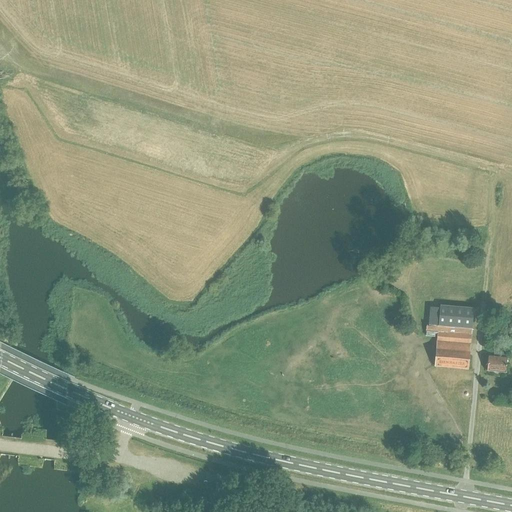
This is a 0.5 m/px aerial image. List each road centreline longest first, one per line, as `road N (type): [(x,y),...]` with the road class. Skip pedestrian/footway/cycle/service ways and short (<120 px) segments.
road 1 (secondary): [(511,504),(255,457),(133,417)]
road 2 (track): [(479,342),(492,168)]
road 3 (unclassified): [(0,444),(115,455),(133,417)]
road 4 (secondary): [(133,417),(0,358)]
